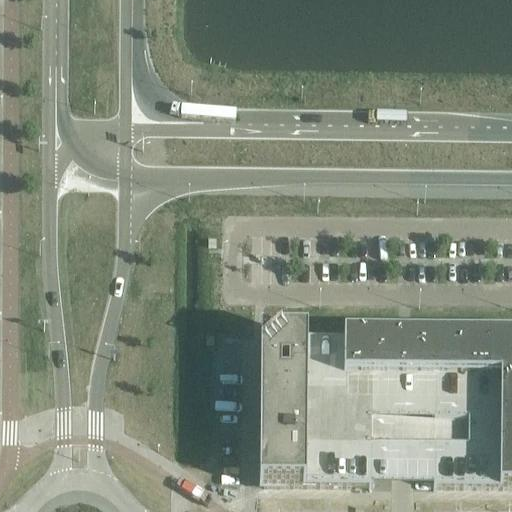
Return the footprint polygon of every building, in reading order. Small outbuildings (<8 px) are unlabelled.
[(319,370),(319,343),(307,343),(307,340),(260,339),(260,370),(319,370)] [(403,383),(404,341),(344,340),(344,343),(319,343),(319,370),(373,371),(372,383),(403,383)] [(488,372),(488,345),(489,341),(404,341),(403,383),(434,384),(434,371),(488,372)] [(511,371),(511,341),(489,341),(488,345),(488,372),(511,371)] [(318,397),(319,370),(260,370),(260,397),(318,397)] [(372,398),(372,383),(373,371),(319,370),(318,397),(372,398)] [(488,399),(488,372),(434,371),(434,384),(434,398),(488,399)] [(511,398),(511,371),(488,372),(488,399),(511,398)] [(318,425),(318,397),(260,397),(260,424),(264,424),(273,424),(318,425)] [(372,425),(372,398),(318,397),(318,425),(372,425)] [(488,426),(488,399),(434,398),(434,426),(488,426)] [(511,398),(488,399),(488,426),(511,426),(511,398)] [(318,449),(318,425),(273,424),(273,448),(291,449),(318,449)] [(372,449),(372,425),(318,425),(318,449),(345,449),(372,449)] [(434,449),(461,450),(488,450),(511,450),(511,426),(488,426),(434,426),(434,449)] [(291,490),(291,449),(273,448),(264,448),(259,448),(259,491),(285,491),(285,490),(291,490)] [(318,490),(318,449),(291,449),(291,490),(318,490)] [(345,491),(345,449),(318,449),(318,490),(345,491)] [(372,475),(372,449),(345,449),(345,491),(369,491),(369,492),(372,492),(372,475)] [(460,492),(461,450),(434,449),(433,493),(436,493),(436,492),(460,492)] [(487,492),(488,450),(461,450),(460,492),(487,492)] [(511,492),(511,450),(488,450),(487,492),(511,492)]
